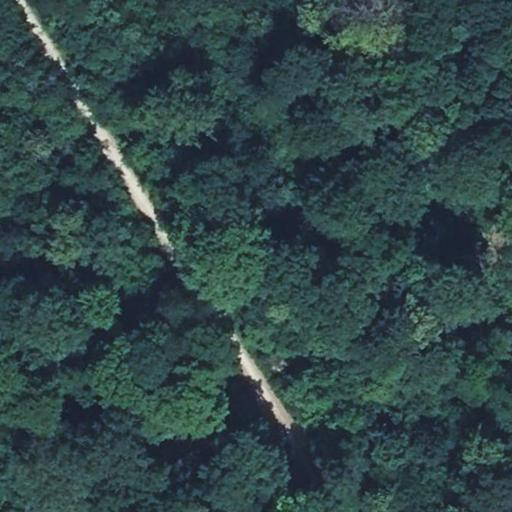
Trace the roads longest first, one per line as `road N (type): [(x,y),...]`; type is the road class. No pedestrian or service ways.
road 1 (track): [(349,511),(323,433),(193,280),(19,0)]
road 2 (track): [(511,416),(441,411),(323,433)]
